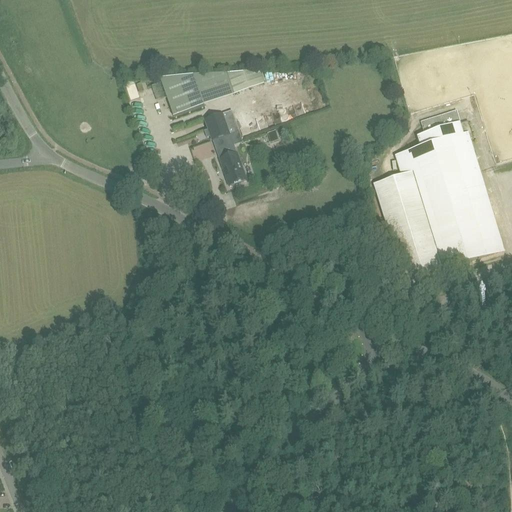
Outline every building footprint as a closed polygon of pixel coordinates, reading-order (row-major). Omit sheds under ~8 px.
[(173,118),(204,107),(194,78),(160,80),(173,118)] [(213,142),(230,136),(239,132),(232,112),(206,121),(213,142)] [(270,122),(273,132),(287,127),(283,118),(270,122)] [(405,284),(505,253),(468,136),(463,137),(460,126),(418,139),(421,151),(396,159),(402,178),(374,187),(405,284)] [(275,131),(267,134),(271,144),(279,141),(275,131)] [(239,132),(230,136),(232,142),(241,139),(239,132)] [(256,158),(267,153),(265,146),(253,151),(256,158)] [(229,188),(246,182),(236,155),(233,147),(218,152),(221,160),(219,161),(222,171),(226,169),(229,178),(225,179),(229,188)]
